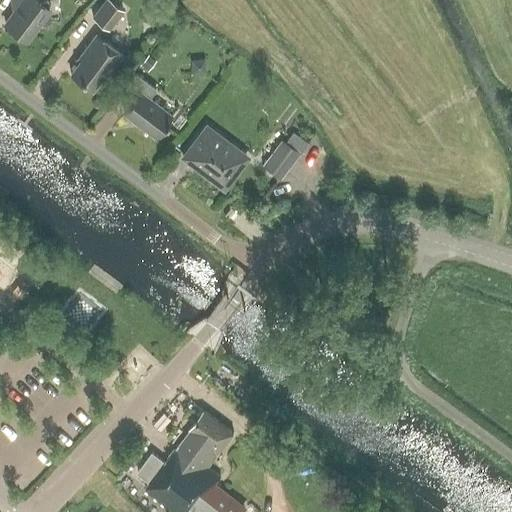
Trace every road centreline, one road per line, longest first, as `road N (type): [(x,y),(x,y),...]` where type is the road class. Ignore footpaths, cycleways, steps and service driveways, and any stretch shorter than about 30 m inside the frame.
road 1 (tertiary): [(45,511),(200,343),(255,264)]
road 2 (residential): [(255,264),(0,79)]
road 3 (unclassified): [(511,458),(401,372),(397,338),(431,238)]
road 4 (track): [(394,511),(188,355)]
road 5 (tertiary): [(255,264),(303,233),(360,221),(431,238)]
